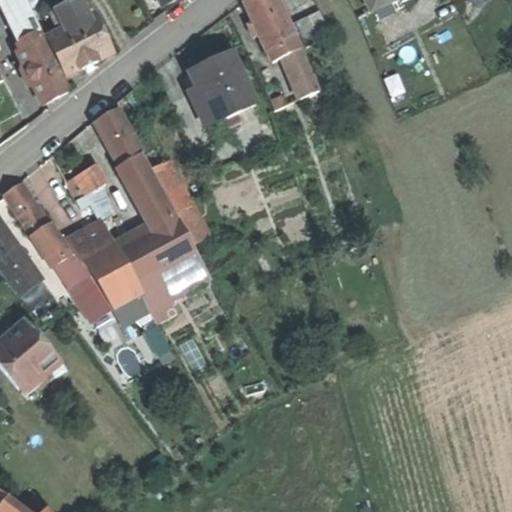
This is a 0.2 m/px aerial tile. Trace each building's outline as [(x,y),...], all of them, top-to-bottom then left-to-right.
[(24,0),(4,0),(0,2),(0,9),(19,51),(44,40),(24,0)] [(78,0),(77,0),(55,10),(65,30),(88,19),(78,0)] [(254,0),(245,5),(255,27),(250,30),(254,40),(260,37),(269,56),(299,42),(279,0),(254,0)] [(363,0),(370,12),(371,11),(376,21),(402,8),(398,0),(363,0)] [(318,11),(294,23),(306,48),(331,39),(318,11)] [(65,30),(45,38),(64,78),(101,60),(113,54),(93,16),(88,19),(65,30)] [(19,51),(16,53),(42,106),(52,101),(69,92),(44,40),(19,51)] [(299,42),(269,56),(273,64),(284,59),(299,102),(319,95),(313,79),(312,79),(299,42)] [(218,62),(190,74),(198,91),(189,95),(206,131),(256,107),(231,55),(218,62)] [(105,120),(94,126),(118,169),(121,168),(142,156),(119,112),(105,120)] [(114,258),(87,273),(109,305),(198,257),(176,216),(151,171),(142,156),(121,168),(156,234),(114,258)] [(169,161),(151,171),(176,216),(194,207),(169,161)] [(95,169),(73,181),(79,192),(71,196),(80,212),(86,208),(88,208),(83,200),(105,188),(95,169)] [(15,190),(3,197),(31,238),(33,237),(49,227),(23,185),(15,190)] [(88,208),(86,208),(93,225),(94,225),(108,217),(104,209),(92,215),(88,208)] [(0,268),(14,290),(35,274),(0,223),(0,268)] [(94,229),(66,243),(84,274),(85,275),(87,273),(114,258),(94,225),(93,225),(94,229)] [(49,227),(33,237),(54,268),(72,256),(51,226),(49,227)] [(72,256),(54,268),(65,286),(84,274),(72,256)] [(198,257),(109,305),(114,313),(141,298),(150,315),(212,282),(198,257)] [(84,274),(65,286),(68,289),(69,288),(85,312),(102,301),(85,275),(84,274)] [(102,301),(85,312),(94,325),(111,315),(102,301)] [(26,324),(20,329),(30,343),(37,338),(26,324)] [(0,345),(0,369),(24,398),(62,367),(51,354),(37,338),(30,343),(20,329),(0,345)] [(0,511),(16,511),(19,509),(20,509),(0,492),(0,511)]
